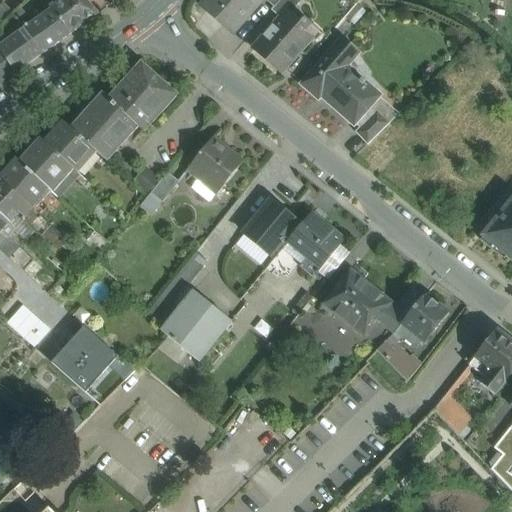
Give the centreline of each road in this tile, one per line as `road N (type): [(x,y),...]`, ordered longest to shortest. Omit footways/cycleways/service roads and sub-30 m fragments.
road 1 (residential): [(511,315),(149,8)]
road 2 (tertiary): [(149,8),(0,123)]
